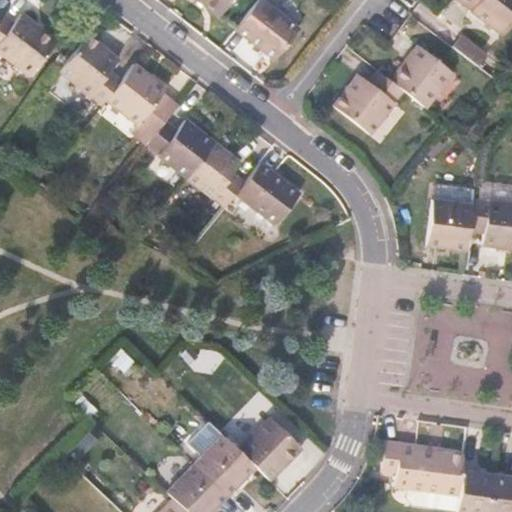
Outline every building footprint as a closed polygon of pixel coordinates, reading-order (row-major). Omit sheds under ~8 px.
[(0,0),(0,12),(8,2),(5,0),(0,0)] [(198,0),(216,14),(226,0),(198,0)] [(272,58),(296,27),(262,0),(253,0),(233,27),(272,58)] [(499,31),(511,14),(511,0),(462,0),(469,5),(468,6),(499,31)] [(0,51),(28,73),(54,39),(20,12),(12,21),(0,12),(0,51)] [(482,52),(457,33),(448,44),(473,64),(482,52)] [(107,70),(116,59),(85,34),(57,70),(100,105),(104,99),(119,79),(107,70)] [(421,107),(448,71),(416,45),(388,80),(399,89),(421,107)] [(136,123),(164,88),(132,63),(119,79),(104,99),(136,123)] [(366,131),(399,89),(388,80),(376,70),(365,82),(354,73),(331,103),(366,131)] [(182,178),(210,142),(182,120),(174,130),(163,121),(142,147),(182,178)] [(233,195),(242,184),(229,173),(237,164),(210,142),(182,178),(221,210),(233,195)] [(273,226),(297,196),(257,164),(242,184),(233,195),(273,226)] [(466,230),(469,210),(460,193),(438,189),(431,205),(429,204),(424,243),(463,249),(466,230)] [(511,248),(511,206),(470,200),(469,210),(466,230),(481,232),(480,244),(511,248)] [(297,445),(267,417),(236,448),(251,464),(266,478),(297,445)] [(223,493),(251,464),(236,448),(220,433),(192,463),(223,493)] [(393,472),(398,439),(382,437),(378,469),(393,472)] [(458,469),(460,454),(438,451),(410,447),(412,441),(398,439),(393,472),(408,474),(406,486),(455,492),(458,469)] [(438,451),(439,445),(412,441),(410,447),(438,451)] [(204,511),(223,493),(192,463),(164,490),(171,498),(186,511),(204,511)] [(457,511),(482,511),(488,473),(458,469),(455,492),(453,511),(457,511)] [(511,511),(511,476),(488,473),(482,511),(511,511)] [(186,511),(171,498),(157,511),(186,511)]
